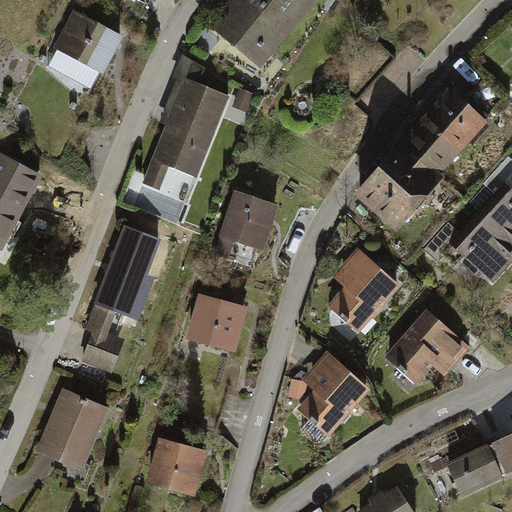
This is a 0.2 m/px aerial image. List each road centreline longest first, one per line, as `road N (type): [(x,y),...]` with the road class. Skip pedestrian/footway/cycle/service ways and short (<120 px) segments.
road 1 (residential): [(236,511),(322,230),(430,78),(500,0)]
road 2 (residential): [(0,455),(133,135),(207,0)]
road 3 (residential): [(511,385),(315,490),(292,511)]
